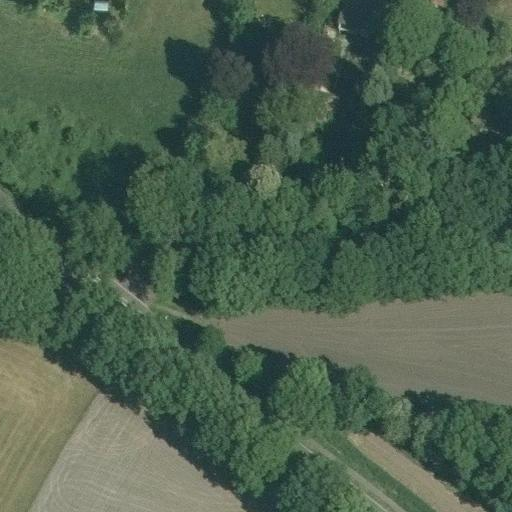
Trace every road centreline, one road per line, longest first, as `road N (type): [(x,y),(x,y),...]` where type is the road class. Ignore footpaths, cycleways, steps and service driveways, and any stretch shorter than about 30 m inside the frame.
road 1 (residential): [(511,248),(156,274),(115,311)]
road 2 (tertiary): [(115,311),(370,511)]
road 3 (tertiary): [(0,221),(115,311)]
